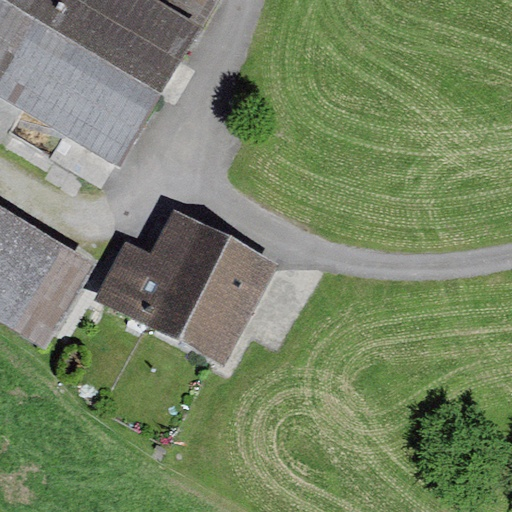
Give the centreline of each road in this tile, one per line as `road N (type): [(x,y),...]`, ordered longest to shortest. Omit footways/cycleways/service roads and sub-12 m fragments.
road 1 (track): [(153,193),(188,184),(329,263),(386,274),(511,259)]
road 2 (track): [(188,184),(251,0)]
road 3 (track): [(0,162),(84,213),(123,214),(153,193)]
